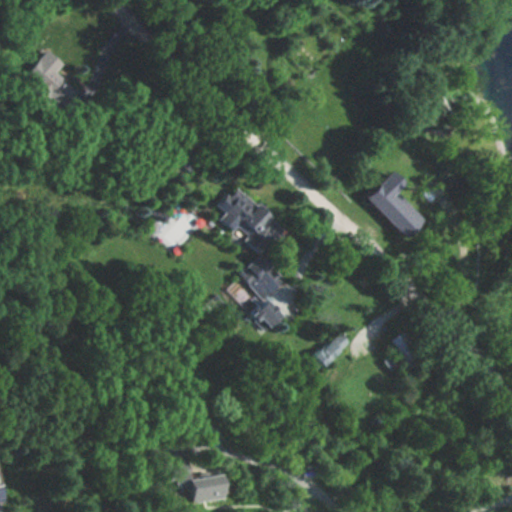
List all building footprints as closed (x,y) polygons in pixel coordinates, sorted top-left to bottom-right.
[(61,83),(50,72),(58,65),(45,51),(22,73),(46,97),(61,83)] [(362,197),(402,238),(421,220),(394,191),(402,184),(389,171),(362,197)] [(257,299),(280,279),(257,253),(279,234),(236,185),(213,205),(220,213),(217,216),(253,256),(234,273),(257,299)] [(245,317),(261,332),(277,315),(261,300),(245,317)] [(408,345),(397,330),(385,339),(396,354),(408,345)] [(337,350),(330,340),(310,354),(317,364),(337,350)] [(220,499),(216,475),(182,479),(185,504),(220,499)]
